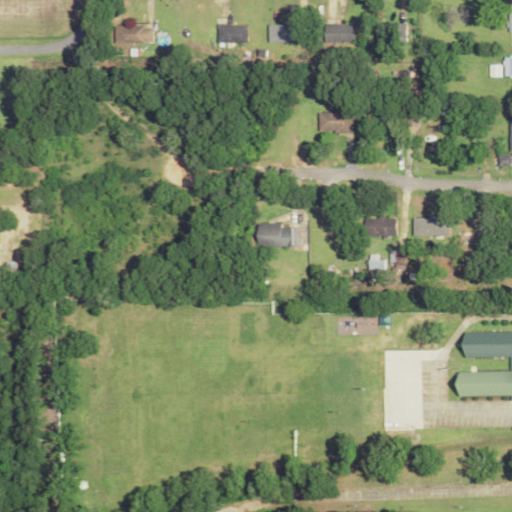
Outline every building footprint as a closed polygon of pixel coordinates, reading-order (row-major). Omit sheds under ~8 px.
[(153,27),(133,25),(134,21),(125,20),(124,26),(115,25),(113,42),(151,47),(153,27)] [(296,23),(267,24),(268,44),(297,43),(296,23)] [(217,24),(217,43),(246,44),(247,25),(217,24)] [(324,42),(354,42),(354,24),(324,24),(324,42)] [(405,43),(406,25),(375,24),(375,42),(405,43)] [(489,77),(501,77),(501,64),(489,64),(489,77)] [(317,113),(317,133),(351,132),(351,112),(317,113)] [(394,218),(362,217),(361,236),(393,237),(394,218)] [(411,236),(440,237),(441,218),(412,217),(411,236)] [(281,224),(253,224),(252,246),(298,247),(299,228),(281,228),(281,224)] [(367,270),(383,269),(382,260),(377,261),(377,254),(366,255),(367,270)] [(511,331),(459,333),(459,358),(511,357),(511,331)] [(511,396),(511,371),(452,372),(452,396),(511,396)]
